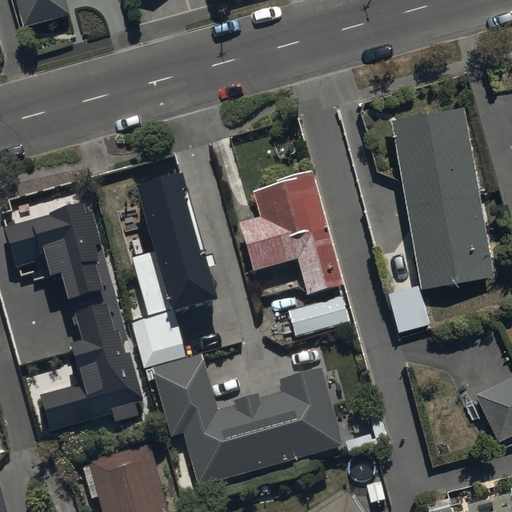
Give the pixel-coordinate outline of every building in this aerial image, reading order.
[(14,0),(23,30),(69,18),(63,0),(14,0)] [(466,108),(396,121),(426,290),(497,277),(466,108)] [(345,289),(314,175),(277,185),(278,189),(253,195),(261,222),(241,228),(254,277),(300,264),(309,299),(345,289)] [(169,318),(217,305),(183,181),(136,194),(152,252),(128,259),(145,316),(129,320),(143,369),(181,359),(169,318)] [(139,417),(131,390),(140,388),(126,340),(87,210),(6,235),(17,272),(46,263),(53,284),(63,281),(82,345),(71,348),(80,378),(91,375),(94,385),(44,401),(54,434),(115,416),(117,424),(139,417)] [(432,325),(421,286),(391,294),(402,333),(432,325)] [(350,325),(342,298),(289,314),(297,340),(350,325)] [(200,491),(343,450),(321,372),(281,384),(284,396),(261,403),(259,397),(235,404),(237,410),(218,415),(201,359),(153,373),(173,441),(185,438),(200,491)] [(500,444),(511,437),(511,377),(476,395),(500,444)] [(379,409),(368,411),(375,437),(386,435),(379,409)] [(369,429),(365,415),(351,418),(354,433),(369,429)] [(373,443),(370,432),(345,439),(348,450),(373,443)] [(168,511),(150,443),(89,460),(90,463),(83,465),(91,496),(98,494),(102,511),(168,511)] [(382,480),(367,484),(371,500),(386,496),(382,480)] [(367,511),(349,485),(308,511),(367,511)] [(511,511),(511,494),(469,507),(470,511),(511,511)]
